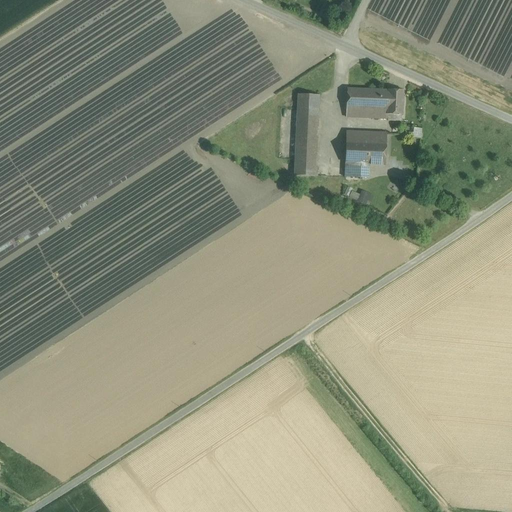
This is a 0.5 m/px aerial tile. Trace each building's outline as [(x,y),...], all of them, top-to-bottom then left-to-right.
[(388,90),(347,89),(346,117),(387,119),(387,114),(402,115),(403,91),(388,90)] [(319,95),(298,94),(294,176),(315,177),(319,95)] [(386,134),(346,132),(346,141),(363,142),(385,143),(386,134)] [(363,142),(346,141),(345,163),(353,163),(362,164),(363,142)] [(385,143),(363,142),(362,164),(368,164),(385,165),(385,143)] [(362,164),(353,163),(353,177),(367,178),(368,164),(362,164)] [(361,190),(360,194),(352,191),(348,199),(369,207),(374,195),(361,190)]
